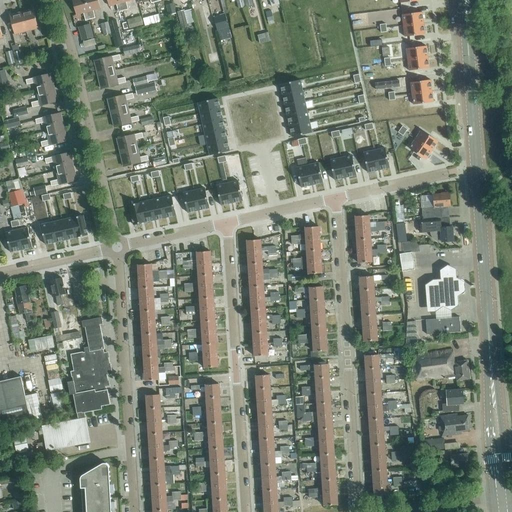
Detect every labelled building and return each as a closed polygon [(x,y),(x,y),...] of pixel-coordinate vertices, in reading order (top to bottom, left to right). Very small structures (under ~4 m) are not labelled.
[(90,19),(85,0),(72,0),(76,15),(83,13),(85,20),(90,19)] [(97,0),(85,0),(90,19),(95,18),(93,10),(100,8),(97,0)] [(123,10),(120,0),(107,0),(109,6),(116,4),(118,12),(123,10)] [(120,0),(123,10),(128,9),(126,1),(131,0),(120,0)] [(245,7),(243,0),(236,0),(239,9),(245,7)] [(173,4),(167,5),(169,15),(175,13),(173,4)] [(214,23),(209,4),(202,6),(207,24),(214,23)] [(33,9),(21,12),(26,31),(34,29),(36,37),(42,35),(40,27),(38,27),(33,9)] [(189,26),(185,10),(177,12),(181,28),(189,26)] [(271,10),(265,12),(268,21),(273,19),(271,10)] [(26,31),(21,12),(9,15),(14,34),(13,34),(15,42),(21,41),(19,33),(26,31)] [(422,12),(402,14),(404,26),(424,23),(422,12)] [(230,33),(225,13),(213,16),(219,37),(230,33)] [(140,16),(127,20),(129,29),(143,25),(140,16)] [(120,35),(116,19),(109,21),(113,37),(120,35)] [(111,33),(108,22),(100,24),(104,35),(111,33)] [(424,23),(404,26),(405,37),(425,34),(424,23)] [(94,38),(90,24),(80,27),(83,40),(94,38)] [(268,33),(258,36),(260,44),(270,41),(268,33)] [(380,44),(402,43),(401,35),(380,36),(380,44)] [(140,52),(139,45),(123,48),(125,56),(140,52)] [(427,46),(406,48),(408,59),(428,57),(427,46)] [(47,55),(45,47),(35,50),(37,58),(47,55)] [(15,64),(12,50),(6,52),(9,65),(15,64)] [(23,61),(20,50),(13,52),(16,63),(23,61)] [(94,60),(98,74),(115,70),(113,61),(121,60),(120,55),(112,57),(112,56),(94,60)] [(428,57),(408,59),(409,70),(430,68),(428,57)] [(117,79),(115,70),(98,74),(101,88),(118,84),(126,82),(125,77),(117,79)] [(35,83),(37,92),(54,87),(51,73),(34,78),(26,80),(27,84),(35,83)] [(148,83),(147,76),(133,79),(134,86),(148,83)] [(400,79),(376,82),(376,89),(400,87),(400,79)] [(300,80),(280,84),(283,95),(303,91),(300,80)] [(431,80),(411,82),(412,93),(432,91),(431,80)] [(155,89),(153,82),(135,87),(137,93),(155,89)] [(58,101),(54,87),(37,92),(39,100),(31,102),(33,107),(40,105),(58,101)] [(303,91),(283,95),(285,105),(305,101),(303,91)] [(432,91),(412,93),(414,104),(434,102),(432,91)] [(108,99),(111,113),(128,109),(126,100),(134,98),(133,93),(125,95),(108,99)] [(218,98),(198,102),(200,113),(220,109),(218,98)] [(305,101),(285,105),(287,116),(307,111),(305,101)] [(28,114),(26,106),(13,109),(15,117),(28,114)] [(130,118),(128,109),(111,113),(114,127),(131,123),(139,121),(138,116),(130,118)] [(220,109),(200,113),(203,124),(223,119),(220,109)] [(307,111),(287,116),(290,126),(310,122),(307,111)] [(45,122),(47,131),(64,127),(61,113),(43,117),(36,119),(37,124),(45,122)] [(154,123),(152,116),(140,119),(142,126),(144,125),(144,126),(154,123)] [(19,126),(17,118),(6,121),(8,128),(19,126)] [(223,119),(203,124),(205,134),(225,130),(223,119)] [(310,122),(290,126),(292,137),(312,132),(310,122)] [(67,141),(64,127),(47,131),(49,140),(41,142),(42,147),(50,145),(67,141)] [(225,130),(205,134),(207,144),(227,140),(225,130)] [(422,130),(415,139),(432,150),(439,141),(422,130)] [(117,139),(120,152),(137,148),(135,139),(143,138),(142,133),(134,135),(134,134),(117,139)] [(357,137),(358,151),(367,150),(365,136),(357,137)] [(415,139),(409,148),(426,159),(432,150),(415,139)] [(227,140),(207,144),(210,155),(230,151),(227,140)] [(8,142),(0,143),(0,150),(9,148),(8,142)] [(140,157),(137,148),(120,152),(123,166),(141,162),(148,160),(147,156),(140,157)] [(385,148),(374,150),(379,170),(390,168),(385,148)] [(374,150),(364,153),(368,172),(379,170),(374,150)] [(74,166),(72,160),(70,152),(53,157),(45,159),(46,164),(54,162),(56,170),(74,166)] [(352,155),(341,158),(346,177),(356,175),(352,155)] [(165,163),(164,156),(152,159),(154,166),(165,163)] [(29,165),(27,157),(15,159),(17,167),(29,165)] [(341,158),(330,160),(335,180),(346,177),(341,158)] [(319,163),(308,165),(312,185),(323,182),(319,163)] [(308,165),(297,167),(301,187),(312,185),(308,165)] [(77,180),(74,166),(56,170),(58,180),(51,181),(52,186),(59,184),(60,184),(77,180)] [(242,177),(254,176),(253,166),(241,166),(242,177)] [(24,168),(17,170),(19,177),(25,176),(24,168)] [(25,198),(19,179),(6,183),(12,205),(13,206),(14,210),(19,209),(18,205),(24,203),(25,207),(28,206),(27,198),(25,198)] [(238,180),(227,183),(232,203),(243,200),(238,180)] [(227,183),(217,185),(221,205),(232,203),(227,183)] [(47,192),(45,185),(34,188),(35,195),(47,192)] [(205,188),(194,190),(199,210),(209,208),(205,188)] [(74,200),(80,198),(83,205),(91,203),(87,190),(73,194),(74,200)] [(194,190),(183,193),(188,213),(199,210),(194,190)] [(419,220),(419,221),(437,219),(437,211),(441,211),(440,207),(450,206),(449,193),(433,195),(434,207),(422,208),(423,220),(419,220)] [(172,195),(161,198),(165,218),(176,215),(172,195)] [(161,198),(150,200),(155,220),(165,218),(161,198)] [(150,200),(140,202),(144,222),(155,220),(150,200)] [(140,202),(129,205),(134,225),(144,222),(140,202)] [(409,219),(406,204),(399,205),(401,220),(409,219)] [(83,215),(72,217),(77,237),(88,235),(83,215)] [(370,227),(369,215),(355,216),(356,228),(370,227)] [(72,217),(62,220),(66,240),(77,237),(72,217)] [(438,219),(419,221),(420,232),(432,231),(432,232),(432,233),(432,234),(432,235),(433,236),(433,237),(434,237),(434,238),(435,238),(435,239),(436,240),(437,240),(438,241),(439,241),(440,241),(441,241),(442,241),(442,242),(453,241),(452,226),(441,227),(441,224),(438,225),(438,219)] [(62,220),(52,222),(56,242),(66,240),(62,220)] [(52,222),(41,224),(45,244),(56,242),(52,222)] [(299,235),(291,236),(291,240),(300,239),(306,239),(320,238),(319,226),(317,226),(305,227),(305,234),(299,235)] [(371,238),(370,232),(377,231),(377,230),(384,230),(384,226),(376,226),(370,227),(356,228),(357,239),(371,238)] [(28,227),(17,230),(21,250),(32,247),(28,227)] [(17,230),(6,232),(10,252),(21,250),(17,230)] [(320,238),(306,239),(306,244),(307,251),(320,250),(320,238)] [(371,250),(371,238),(357,239),(358,251),(371,250)] [(256,240),(247,240),(248,252),(261,251),(261,239),(256,240)] [(419,251),(419,241),(402,242),(403,253),(419,251)] [(372,262),(372,255),(378,255),(378,254),(387,253),(386,249),(377,250),(377,249),(371,250),(358,251),(358,263),(372,262)] [(321,261),(320,250),(307,251),(307,262),(321,261)] [(197,257),(191,258),(191,260),(191,264),(197,263),(211,263),(210,251),(197,252),(197,257)] [(261,251),(248,252),(248,264),(262,263),(262,256),(261,251)] [(403,253),(400,253),(403,271),(414,269),(412,252),(403,253)] [(322,273),(321,261),(307,262),(302,262),(302,263),(293,263),(293,267),(301,267),(301,269),(308,268),(308,274),(322,273)] [(197,263),(191,264),(192,268),(192,269),(198,269),(198,275),(212,274),(211,263),(197,263)] [(262,263),(248,264),(249,275),(263,274),(269,274),(276,273),(276,269),(276,267),(268,268),(269,269),(263,269),(262,267),(262,263)] [(144,264),(138,265),(138,276),(152,275),(159,275),(159,271),(152,271),(152,264),(144,264)] [(436,312),(437,318),(452,317),(452,311),(460,306),(459,297),(466,293),(465,283),(457,280),(457,271),(447,266),(440,272),(441,280),(433,280),(426,285),(427,311),(436,312)] [(152,275),(138,276),(139,288),(153,287),(153,282),(160,281),(160,279),(167,279),(174,278),(174,274),(167,275),(159,275),(152,275)] [(213,286),(212,274),(198,275),(199,287),(213,286)] [(264,286),(263,274),(249,275),(250,287),(264,286)] [(373,276),(359,277),(360,290),(374,289),(374,281),(373,276)] [(61,294),(65,293),(62,278),(50,280),(52,288),(51,289),(52,296),(55,296),(57,305),(63,304),(61,294)] [(28,321),(34,319),(28,294),(27,294),(25,286),(15,288),(17,296),(16,296),(20,314),(26,312),(28,321)] [(214,297),(213,286),(199,287),(200,298),(214,297)] [(264,297),(264,286),(250,287),(251,298),(264,297)] [(309,287),(310,300),(324,299),(323,286),(309,287)] [(153,287),(139,288),(140,299),(154,299),(153,287)] [(375,302),(375,301),(374,289),(360,290),(361,303),(375,302)] [(265,309),(265,302),(271,302),(271,301),(280,301),(279,296),(270,297),(270,296),(264,297),(251,298),(251,310),(265,309)] [(214,309),(214,297),(200,298),(200,310),(214,309)] [(154,299),(140,299),(141,311),(155,310),(154,299)] [(325,312),(324,299),(310,300),(311,313),(325,312)] [(362,315),(376,315),(375,309),(375,302),(361,303),(362,315)] [(215,320),(214,309),(200,310),(201,321),(215,320)] [(272,314),(266,315),(265,309),(251,310),(252,321),(266,320),(272,320),(281,319),(280,315),(272,315),(272,314)] [(155,322),(155,310),(141,311),(141,323),(155,322)] [(62,327),(58,311),(51,312),(54,328),(62,327)] [(326,325),(325,312),(311,313),(311,318),(312,326),(326,325)] [(377,327),(376,315),(362,315),(363,328),(377,327)] [(461,331),(460,316),(452,317),(437,318),(426,319),(427,334),(461,331)] [(42,427),(39,428),(40,434),(43,434),(45,442),(47,450),(54,449),(66,447),(67,447),(86,418),(85,412),(101,408),(101,406),(110,404),(107,389),(106,390),(105,386),(109,385),(107,375),(112,374),(111,368),(108,353),(104,353),(104,349),(105,349),(103,339),(100,324),(103,324),(101,317),(82,321),(83,327),(85,327),(89,346),(84,347),(85,352),(71,355),(74,371),(71,372),(72,373),(73,381),(68,382),(70,394),(73,394),(74,398),(77,413),(78,419),(50,424),(42,426),(42,427)] [(216,332),(215,320),(201,321),(202,333),(216,332)] [(267,332),(266,320),(252,321),(253,333),(267,332)] [(156,333),(155,322),(141,323),(142,334),(156,333)] [(326,338),(326,325),(312,326),(313,338),(313,339),(326,338)] [(378,340),(377,327),(363,328),(364,341),(378,340)] [(217,343),(216,332),(202,333),(203,344),(217,343)] [(267,332),(253,333),(254,344),(267,344),(267,337),(267,332)] [(163,339),(156,339),(156,333),(142,334),(143,346),(157,345),(163,344),(171,344),(171,339),(163,340),(163,339)] [(54,347),(52,335),(34,339),(36,350),(54,347)] [(327,351),(326,338),(313,339),(313,338),(307,339),(298,340),(298,344),(307,343),(307,344),(313,343),(313,351),(327,351)] [(217,355),(217,343),(203,344),(203,356),(217,355)] [(157,345),(143,346),(143,357),(157,356),(157,349),(163,349),(172,348),(171,344),(163,344),(157,345)] [(267,344),(254,344),(254,356),(268,355),(268,350),(267,344)] [(457,380),(470,378),(468,360),(455,362),(453,349),(413,355),(414,362),(409,363),(410,375),(416,374),(417,382),(456,376),(457,380)] [(365,355),(366,368),(379,367),(379,354),(365,355)] [(218,367),(217,355),(203,356),(204,367),(218,367)] [(158,368),(158,367),(157,356),(143,357),(144,369),(158,368)] [(316,377),(329,376),(328,364),(301,365),(301,370),(309,369),(309,370),(314,370),(316,377)] [(158,368),(144,369),(145,380),(159,379),(158,373),(165,373),(165,371),(173,371),(173,367),(164,368),(164,367),(158,367),(158,368)] [(380,380),(379,367),(366,368),(366,381),(380,380)] [(256,375),(256,388),(270,387),(270,374),(256,375)] [(21,376),(0,380),(0,422),(30,416),(21,376)] [(179,384),(178,376),(168,376),(169,384),(179,384)] [(330,389),(329,377),(315,378),(316,390),(330,389)] [(61,378),(48,380),(50,391),(63,389),(61,378)] [(381,393),(380,380),(366,381),(367,394),(381,393)] [(219,384),(205,385),(206,397),(220,397),(219,384)] [(271,400),(270,387),(256,388),(257,401),(271,400)] [(331,402),(330,389),(316,390),(317,403),(331,402)] [(441,398),(447,397),(447,404),(443,405),(444,411),(458,410),(457,404),(463,403),(462,389),(446,391),(440,392),(441,398)] [(66,410),(62,392),(51,394),(54,413),(66,410)] [(382,406),(381,393),(367,394),(368,407),(382,406)] [(160,394),(146,395),(147,408),(160,407),(160,394)] [(221,409),(220,397),(206,397),(207,406),(207,410),(221,409)] [(272,413),(272,405),(271,400),(257,401),(258,414),(272,413)] [(317,403),(317,409),(318,416),(332,415),(331,402),(317,403)] [(304,405),(297,405),(297,417),(303,417),(303,412),(305,412),(305,405),(304,405)] [(383,418),(382,406),(368,407),(369,419),(383,418)] [(161,420),(161,412),(168,412),(168,411),(174,411),(175,410),(175,408),(167,408),(161,408),(160,407),(147,408),(147,421),(161,420)] [(222,422),(221,409),(207,410),(208,423),(222,422)] [(273,426),(273,425),(272,413),(258,414),(259,427),(273,426)] [(459,432),(470,430),(468,415),(457,416),(457,414),(440,416),(442,436),(459,434),(459,432)] [(333,428),(332,415),(318,416),(319,429),(333,428)] [(384,431),(383,418),(369,419),(370,432),(384,431)] [(162,433),(161,420),(147,421),(148,434),(162,433)] [(223,435),(222,422),(208,423),(209,436),(223,435)] [(274,438),(273,431),(278,431),(280,429),(288,429),(288,425),(279,425),(273,425),(273,426),(259,427),(260,439),(274,438)] [(334,441),(333,428),(319,429),(320,441),(334,441)] [(385,444),(384,431),(370,432),(371,445),(385,444)] [(163,446),(162,433),(148,434),(149,446),(163,446)] [(29,449),(26,436),(25,434),(14,436),(14,438),(14,439),(16,451),(17,451),(17,453),(28,451),(28,449),(29,449)] [(223,448),(223,435),(209,436),(209,449),(223,448)] [(443,437),(425,439),(426,450),(445,447),(443,437)] [(275,451),(274,438),(260,439),(261,452),(275,451)] [(334,453),(334,441),(320,441),(320,454),(334,453)] [(46,450),(45,442),(38,444),(40,452),(46,450)] [(386,457),(385,444),(371,445),(372,458),(386,457)] [(164,458),(163,446),(149,446),(150,459),(164,458)] [(224,461),(223,448),(209,449),(210,461),(224,461)] [(275,464),(275,456),(282,456),(282,455),(289,454),(289,450),(281,451),(280,450),(275,451),(261,452),(261,465),(275,464)] [(452,468),(468,466),(467,454),(452,455),(451,450),(440,451),(440,459),(451,458),(452,468)] [(335,466),(334,453),(320,454),(321,461),(315,461),(315,463),(307,463),(307,468),(316,467),(321,467),(335,466)] [(373,470),(386,470),(386,457),(372,458),(373,470)] [(179,470),(179,466),(171,466),(171,465),(164,466),(164,458),(150,459),(151,472),(179,470)] [(225,473),(224,461),(210,461),(211,474),(225,473)] [(111,511),(109,467),(109,466),(109,465),(108,464),(106,463),(105,463),(104,463),(102,463),(99,465),(84,474),(83,474),(82,475),(81,476),(81,477),(81,478),(80,479),(81,488),(82,488),(82,486),(88,485),(89,511),(111,511)] [(276,477),(276,476),(275,464),(261,465),(262,478),(276,477)] [(336,479),(335,466),(321,467),(322,480),(336,479)] [(172,479),(165,479),(165,476),(171,476),(171,475),(180,474),(179,470),(151,472),(151,485),(165,484),(173,483),(172,479)] [(387,482),(386,470),(373,470),(373,483),(387,482)] [(226,486),(225,473),(211,474),(212,487),(226,486)] [(277,490),(277,483),(283,482),(283,480),(283,477),(282,477),(282,476),(276,476),(276,477),(262,478),(263,491),(277,490)] [(337,492),(336,479),(322,480),(323,493),(337,492)] [(388,495),(387,482),(373,483),(374,496),(388,495)] [(166,497),(166,496),(165,484),(151,485),(152,498),(166,497)] [(227,499),(226,486),(212,487),(213,500),(227,499)] [(263,491),(264,503),(278,502),(278,497),(277,490),(263,491)] [(338,504),(337,492),(323,493),(324,505),(338,504)] [(167,509),(166,502),(173,501),(173,500),(181,500),(181,496),(172,496),(166,496),(166,497),(152,498),(153,510),(167,509)] [(222,511),(228,511),(227,499),(213,500),(213,511),(222,511)] [(23,508),(21,500),(12,501),(14,509),(23,508)] [(278,511),(278,507),(284,507),(284,506),(293,505),(293,501),(284,502),(278,502),(264,503),(264,511),(278,511)]
